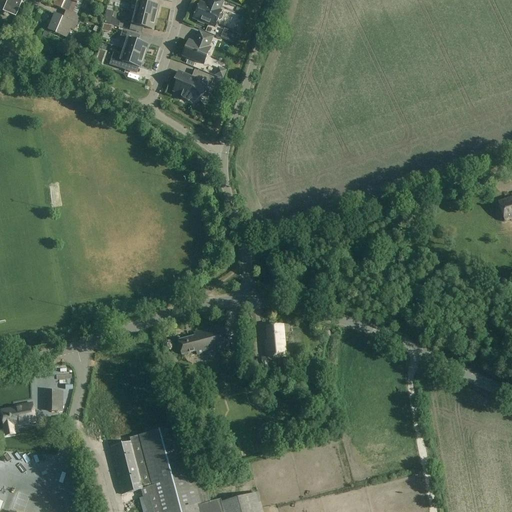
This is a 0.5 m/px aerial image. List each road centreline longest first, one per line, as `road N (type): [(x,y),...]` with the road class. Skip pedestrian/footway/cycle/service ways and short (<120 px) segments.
road 1 (tertiary): [(511,393),(370,329),(246,300)]
road 2 (track): [(511,165),(247,254)]
road 3 (tertiary): [(0,364),(184,309),(246,300)]
road 4 (unknown): [(408,346),(430,511)]
road 5 (unclassified): [(223,157),(274,0)]
road 6 (unclassified): [(0,59),(64,67),(148,109)]
road 7 (unclassified): [(246,300),(247,254),(223,157)]
